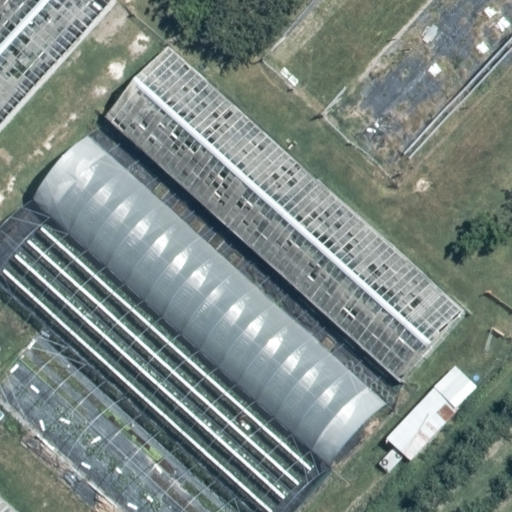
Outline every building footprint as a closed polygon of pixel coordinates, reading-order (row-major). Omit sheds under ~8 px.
[(0,0),(0,135),(117,0),(0,0)] [(173,54),(112,123),(409,387),(471,317),(173,54)] [(386,408),(94,146),(31,216),(323,479),(386,408)] [(288,511),(314,483),(24,224),(0,251),(0,372),(1,373),(0,373),(0,469),(47,511),(288,511)] [(474,411),(448,387),(397,443),(423,467),(474,411)] [(28,511),(0,487),(0,511),(28,511)]
